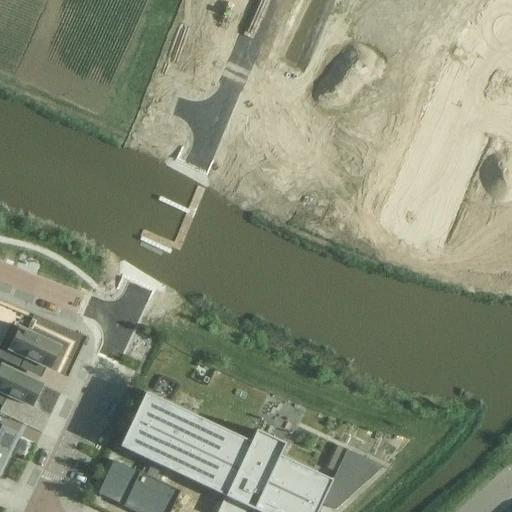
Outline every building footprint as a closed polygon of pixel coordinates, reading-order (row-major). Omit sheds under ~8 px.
[(411,0),(428,16),(441,2),(439,0),(411,0)] [(375,2),(366,23),(400,37),(409,17),(375,2)] [(366,23),(358,43),(392,57),(400,37),(366,23)] [(358,43),(349,63),(384,77),(392,57),(358,43)] [(428,60),(424,71),(431,74),(436,63),(428,60)] [(349,63),(343,78),(377,93),(384,77),(349,63)] [(424,71),(419,81),(427,85),(431,74),(424,71)] [(343,78),(336,94),(370,108),(377,93),(343,78)] [(336,94),(330,109),(364,124),(370,108),(336,94)] [(413,95),(409,106),(416,109),(421,99),(413,95)] [(409,106),(404,117),(412,120),(416,109),(409,106)] [(330,109),(323,125),(357,139),(364,124),(330,109)] [(323,125),(315,144),(349,159),(357,139),(323,125)] [(400,126),(396,137),(403,140),(408,130),(400,126)] [(396,137),(391,148),(399,151),(403,140),(396,137)] [(315,144),(306,164),(340,179),(349,159),(315,144)] [(385,162),(380,172),(388,176),(393,165),(385,162)] [(305,164),(296,185),(297,185),(333,200),(342,179),(340,179),(306,164),(305,164)] [(380,172),(376,183),(384,186),(388,176),(380,172)] [(370,202),(365,214),(375,218),(380,206),(370,202)] [(25,359),(48,370),(58,348),(10,325),(0,345),(0,360),(20,370),(25,359)] [(30,408),(41,386),(1,367),(0,369),(0,406),(2,408),(7,397),(30,408)] [(113,462),(96,497),(127,511),(170,511),(179,493),(153,481),(160,468),(224,498),(217,511),(253,511),(317,511),(321,505),(331,482),(279,457),(284,446),(255,432),(250,444),(145,394),(135,413),(129,426),(119,448),(152,464),(146,478),(113,462)] [(0,452),(8,456),(17,436),(0,428),(0,452)] [(346,451),(331,482),(321,505),(334,511),(382,468),(346,451)]
